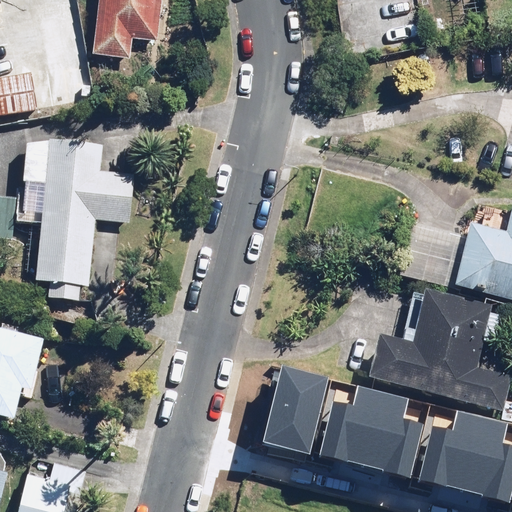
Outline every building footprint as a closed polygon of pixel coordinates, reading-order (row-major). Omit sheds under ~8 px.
[(103,0),(96,54),(133,58),(135,39),(160,42),(164,0),(103,0)] [(34,75),(0,78),(0,113),(38,110),(34,75)] [(52,298),(83,301),(84,284),(94,285),(99,221),(134,224),(138,174),(103,171),(105,142),(53,138),(53,144),(29,142),(22,223),(47,225),(42,281),(53,282),(52,298)] [(19,197),(0,195),(0,238),(15,239),(19,197)] [(458,290),(511,302),(511,208),(506,234),(472,226),(458,290)] [(503,314),(491,311),(493,306),(427,288),(426,292),(417,290),(404,337),(386,332),(374,375),(507,411),(511,394),(511,376),(476,367),(483,341),(495,344),(503,314)] [(46,336),(0,328),(0,414),(21,418),(26,388),(37,389),(46,336)] [(327,376),(283,366),(265,441),(309,452),(327,376)] [(407,477),(418,427),(401,423),(407,398),(356,386),(352,404),(337,401),(324,458),(407,477)] [(506,500),(511,474),(511,449),(500,446),(506,421),(455,409),(451,427),(436,424),(423,481),(506,500)] [(5,469),(9,454),(0,452),(0,511),(12,470),(5,469)] [(55,460),(51,484),(26,479),(20,511),(80,511),(89,466),(55,460)]
